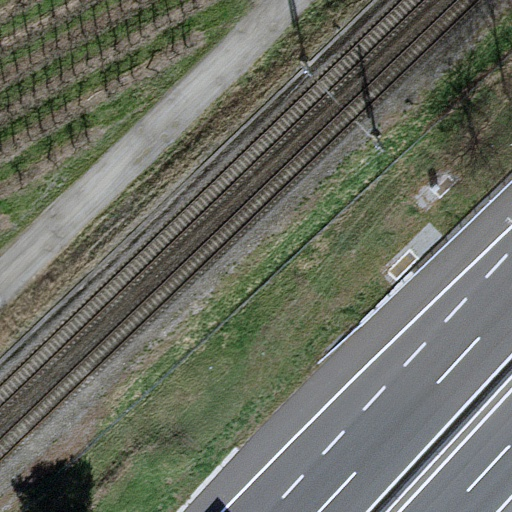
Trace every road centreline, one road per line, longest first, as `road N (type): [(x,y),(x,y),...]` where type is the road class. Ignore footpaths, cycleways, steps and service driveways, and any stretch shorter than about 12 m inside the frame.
road 1 (unclassified): [(0,278),(287,0)]
road 2 (motorway): [(511,298),(316,511)]
